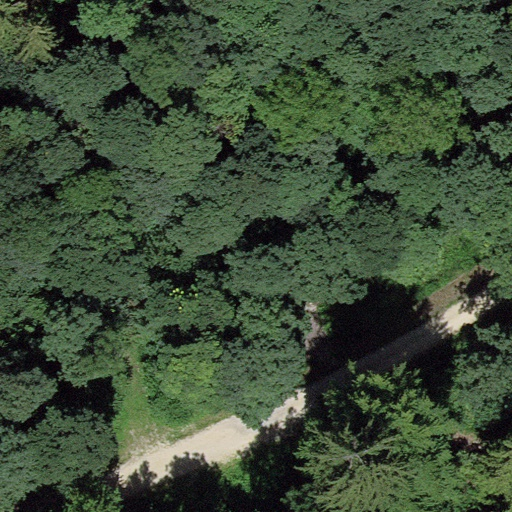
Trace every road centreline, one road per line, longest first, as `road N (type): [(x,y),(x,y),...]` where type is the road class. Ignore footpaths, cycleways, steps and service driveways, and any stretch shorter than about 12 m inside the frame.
road 1 (track): [(511,274),(329,386),(60,511)]
road 2 (track): [(511,453),(329,386)]
